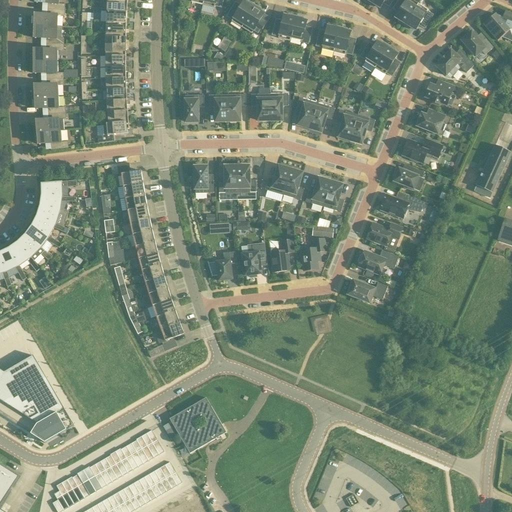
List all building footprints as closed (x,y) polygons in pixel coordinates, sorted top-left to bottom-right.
[(47,9),(65,10),(65,4),(59,4),(59,0),(34,0),(35,1),(37,1),(37,2),(47,3),(47,9)] [(107,11),(127,12),(128,1),(108,0),(107,11)] [(392,0),(371,0),(369,4),(375,7),(376,6),(380,8),(383,3),(389,6),(392,0)] [(404,26),(419,4),(412,0),(399,0),(394,9),(399,12),(396,18),(399,20),(398,22),(404,26)] [(232,20),(231,22),(242,28),(255,6),(249,2),(248,4),(244,1),(241,6),(235,3),(227,17),(232,20)] [(419,4),(404,26),(411,30),(412,28),(416,31),(419,26),(424,29),(433,16),(428,12),(429,10),(419,4)] [(260,11),(261,10),(255,6),(242,28),(252,34),(253,33),(258,36),(267,22),(261,19),(264,14),(260,11)] [(33,26),(56,27),(57,16),(65,16),(65,10),(47,9),(47,15),(36,15),(36,16),(34,16),(33,26)] [(106,23),(127,23),(127,12),(107,11),(106,23)] [(496,15),(483,25),(497,40),(510,32),(511,32),(511,14),(505,12),(501,21),(496,15)] [(284,15),(282,21),(276,20),(272,35),(279,37),(278,39),(290,42),(291,38),(296,16),(289,15),(288,16),(284,15)] [(291,38),(302,41),(302,42),(308,44),(312,29),(306,27),(307,21),(303,20),(303,18),(296,16),(291,38)] [(106,34),(126,34),(127,23),(106,23),(106,34)] [(333,52),(340,27),(333,25),(332,27),(328,26),(326,32),(320,31),(316,46),(322,48),(322,50),(333,52)] [(62,27),(56,27),(33,26),(33,36),(35,36),(35,38),(46,38),(46,44),(64,45),(64,39),(62,37),(62,27)] [(340,27),(333,52),(345,55),(346,53),(352,55),(356,40),(349,38),(351,32),(346,31),(347,29),(340,27)] [(472,32),(467,36),(462,40),(462,41),(475,57),(482,52),(485,55),(493,48),(485,39),(481,43),(472,32)] [(106,45),(127,45),(127,41),(126,41),(126,34),(106,34),(106,45)] [(218,47),(226,52),(232,41),(224,36),(218,47)] [(375,68),(389,46),(382,42),(381,44),(378,42),(374,47),(369,44),(360,57),(366,60),(365,62),(375,68)] [(33,62),(58,62),(58,50),(64,50),(64,45),(46,44),(46,50),(35,50),(35,52),(33,52),(33,62)] [(106,56),(126,56),(126,50),(127,50),(127,45),(106,45),(106,56)] [(389,46),(375,68),(386,75),(387,73),(392,76),(400,63),(395,60),(398,55),(394,52),(395,50),(389,46)] [(231,52),(228,50),(221,60),(226,61),(231,52)] [(436,66),(436,67),(438,68),(438,71),(441,74),(444,75),(446,77),(447,76),(457,65),(460,69),(464,64),(471,70),(475,65),(464,55),(460,59),(451,50),(450,51),(445,56),(437,66),(436,66)] [(496,60),(501,56),(497,51),(492,55),(496,60)] [(106,68),(126,67),(126,56),(106,56),(106,68)] [(268,58),(260,56),(258,64),(266,66),(268,58)] [(184,60),(185,68),(205,67),(205,60),(184,60)] [(46,79),(64,79),(64,73),(58,73),(58,62),(33,62),(33,72),(35,72),(35,73),(46,73),(46,79)] [(286,62),(284,70),(290,71),(292,63),(286,62)] [(106,79),(126,78),(126,67),(106,68),(106,79)] [(106,90),(127,89),(126,78),(106,79),(106,90)] [(34,97),(59,96),(58,85),(64,85),(64,79),(46,79),(46,85),(36,86),(36,87),(33,87),(34,97)] [(428,90),(426,90),(424,96),(425,96),(425,98),(432,101),(431,103),(439,106),(440,104),(447,107),(448,105),(451,106),(455,97),(451,95),(454,88),(441,82),(438,88),(430,85),(428,90)] [(363,86),(357,83),(353,89),(359,92),(363,86)] [(372,91),(366,87),(362,92),(369,96),(372,91)] [(104,92),(104,100),(107,100),(107,102),(127,100),(127,89),(106,90),(106,91),(104,92)] [(269,95),(270,121),(282,121),(282,113),(282,107),(288,107),(288,94),(269,95)] [(227,95),(209,96),(209,108),(215,108),(215,114),(215,122),(220,122),(220,123),(228,123),(228,122),(227,95)] [(228,122),(240,121),(240,107),(246,107),(246,95),(227,95),(228,122)] [(270,121),(269,95),(251,95),(251,108),(257,107),(257,113),(257,121),(262,121),(262,122),(270,122),(270,121)] [(48,114),(66,113),(65,107),(59,108),(59,96),(34,97),(34,108),(37,107),(37,109),(47,108),(48,114)] [(185,108),(183,108),(183,116),(185,116),(186,122),(198,122),(198,114),(198,108),(204,108),(204,96),(185,96),(185,101),(185,108)] [(310,129),(317,104),(300,98),(296,110),(301,112),(298,125),(302,127),(302,128),(309,130),(310,129)] [(108,113),(128,111),(127,100),(107,102),(108,113)] [(375,107),(385,110),(387,104),(377,101),(375,107)] [(317,104),(310,129),(322,132),(324,125),(326,119),(331,121),(335,109),(317,104)] [(435,134),(438,136),(439,135),(442,136),(446,125),(443,124),(444,122),(443,122),(445,116),(429,110),(427,115),(422,113),(421,116),(420,115),(418,120),(419,120),(417,127),(428,131),(427,133),(434,136),(435,134)] [(109,123),(129,122),(128,111),(108,113),(109,123)] [(350,141),(357,116),(340,111),(336,122),(342,123),(340,130),(338,137),(342,139),(342,140),(349,142),(350,141)] [(64,131),(63,119),(66,119),(66,113),(48,114),(48,120),(38,121),(38,123),(35,123),(36,133),(61,131),(64,131)] [(357,116),(350,141),(362,144),(364,137),(366,131),(371,133),(375,122),(357,116)] [(115,142),(114,135),(128,134),(127,130),(129,129),(129,122),(109,123),(107,124),(107,126),(104,126),(105,136),(98,136),(98,143),(115,142)] [(467,133),(474,136),(477,128),(470,126),(467,133)] [(62,142),(61,131),(36,133),(37,143),(39,143),(40,144),(50,143),(51,150),(69,147),(68,142),(62,142)] [(402,156),(410,159),(409,161),(417,164),(417,162),(422,164),(425,156),(428,158),(429,155),(438,158),(442,147),(426,141),(423,147),(408,141),(407,144),(405,144),(402,151),(404,152),(402,156)] [(474,191),(490,198),(492,194),(493,194),(511,153),(495,146),(474,191)] [(123,186),(143,183),(141,171),(131,173),(130,163),(117,165),(119,174),(121,174),(123,186)] [(195,194),(214,194),(213,181),(208,181),(207,167),(203,167),(203,166),(195,166),(195,168),(194,168),(195,174),(192,174),(192,182),(195,182),(195,194)] [(245,166),(237,166),(237,167),(237,192),(256,192),(256,179),(250,179),(250,173),(249,167),(245,167),(245,166)] [(237,192),(237,167),(224,167),(225,175),(224,175),(224,181),(219,181),(219,192),(237,192)] [(283,196),(290,171),(278,167),(274,180),(268,179),(265,190),(283,196)] [(394,176),(396,176),(394,182),(404,186),(403,188),(411,192),(412,189),(413,190),(418,177),(422,178),(424,173),(412,168),(410,174),(399,169),(399,170),(397,169),(394,176)] [(290,171),(283,196),(300,201),(304,189),(298,187),(300,182),(302,174),(298,173),(298,172),(291,169),(290,171)] [(323,208),(330,183),(318,179),(316,186),(314,192),(309,191),(305,203),(323,208)] [(331,181),(330,183),(323,208),(340,213),(344,201),(338,200),(340,194),(342,186),(338,185),(338,184),(331,181)] [(63,183),(63,182),(42,184),(42,185),(42,195),(62,197),(62,187),(77,186),(76,182),(63,183)] [(143,183),(123,186),(125,198),(145,195),(143,183)] [(381,210),(389,213),(388,215),(394,217),(395,216),(403,219),(406,210),(420,213),(422,209),(426,210),(428,205),(398,193),(395,200),(386,196),(381,210)] [(77,198),(62,197),(42,195),(41,206),(60,211),(62,201),(76,202),(77,198)] [(125,198),(127,210),(147,207),(146,199),(145,195),(125,198)] [(110,208),(112,207),(111,201),(102,202),(104,215),(110,214),(110,208)] [(74,214),(60,211),(41,206),(37,216),(56,224),(59,215),(73,218),(74,214)] [(148,219),(149,219),(147,207),(127,210),(129,217),(130,223),(148,219)] [(69,230),(56,224),(37,216),(32,226),(50,237),(54,228),(68,234),(69,230)] [(333,223),(340,225),(342,218),(335,216),(333,223)] [(149,219),(148,219),(130,223),(132,235),(152,231),(149,219)] [(511,230),(511,222),(505,220),(499,240),(508,243),(511,230)] [(233,224),(233,232),(248,231),(248,223),(233,224)] [(388,231),(373,225),(367,239),(374,242),(374,244),(379,246),(380,244),(386,247),(389,241),(391,241),(392,238),(398,240),(403,229),(391,224),(388,231)] [(62,244),(50,237),(32,226),(26,234),(41,248),(47,240),(59,248),(62,244)] [(313,227),(312,236),(333,239),(334,229),(313,227)] [(135,247),(155,242),(152,231),(132,235),(135,247)] [(19,242),(31,258),(38,251),(49,261),(52,257),(41,248),(26,234),(19,242)] [(324,240),(313,241),(314,248),(310,248),(310,250),(302,251),(302,254),(300,254),(301,261),(303,261),(304,272),(317,270),(316,262),(319,261),(318,253),(325,252),(324,240)] [(280,252),(271,253),(274,273),(289,271),(287,254),(293,254),(292,241),(281,242),(282,250),(280,252)] [(40,269),(31,258),(19,242),(9,248),(20,266),(28,260),(37,272),(40,269)] [(138,259),(158,254),(155,242),(135,247),(138,259)] [(261,275),(260,262),(266,261),(264,244),(251,246),(252,254),(241,255),(244,277),(249,276),(250,278),(256,278),(256,275),(261,275)] [(27,278),(20,266),(9,248),(0,252),(0,253),(7,272),(16,268),(23,281),(27,278)] [(394,270),(398,258),(382,251),(379,258),(364,252),(363,256),(360,256),(358,262),(359,264),(358,268),(379,276),(382,269),(387,267),(394,270)] [(7,272),(0,253),(0,274),(3,273),(8,287),(12,285),(7,272)] [(216,263),(218,282),(232,280),(230,265),(236,264),(235,253),(223,254),(224,262),(216,263)] [(161,265),(158,254),(138,259),(141,270),(161,265)] [(115,258),(109,258),(111,266),(119,264),(118,257),(115,258)] [(145,282),(164,277),(161,265),(141,270),(145,282)] [(120,267),(114,269),(117,278),(123,276),(120,267)] [(119,287),(125,285),(123,276),(117,278),(119,287)] [(148,294),(168,288),(164,277),(145,282),(148,294)] [(347,296),(369,305),(372,297),(382,301),(387,287),(377,284),(375,290),(353,281),(347,296)] [(401,284),(398,290),(404,293),(407,286),(401,284)] [(152,306),(153,306),(171,300),(169,293),(168,288),(148,294),(152,306)] [(395,298),(401,300),(404,293),(398,290),(395,298)] [(171,300),(153,306),(152,306),(156,318),(175,311),(171,300)] [(160,329),(179,323),(175,311),(156,318),(160,329)] [(135,315),(130,318),(134,326),(139,324),(135,315)] [(183,334),(179,323),(160,329),(164,341),(183,334)] [(138,335),(143,332),(139,324),(134,326),(138,335)] [(166,352),(177,347),(175,341),(164,345),(166,352)] [(152,357),(164,350),(161,346),(149,352),(152,357)] [(45,443),(74,426),(33,355),(5,372),(0,368),(0,409),(38,435),(37,437),(45,443)] [(169,422),(190,456),(226,435),(206,400),(169,422)] [(165,431),(169,438),(175,435),(171,428),(165,431)] [(58,501),(53,504),(57,511),(62,511),(164,453),(152,431),(136,440),(137,441),(121,450),(121,449),(110,455),(111,456),(90,468),(89,467),(77,474),(78,475),(73,478),(72,477),(56,486),(59,492),(54,495),(58,501)] [(133,511),(182,483),(170,463),(85,511),(133,511)] [(4,511),(0,509),(0,506),(19,477),(0,464),(0,511),(4,511)] [(198,511),(191,499),(168,511),(198,511)]
